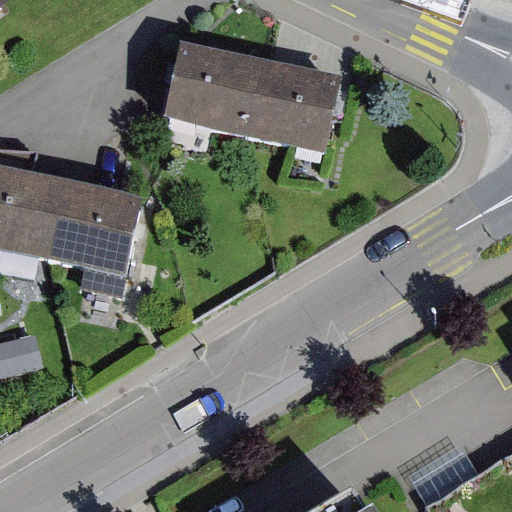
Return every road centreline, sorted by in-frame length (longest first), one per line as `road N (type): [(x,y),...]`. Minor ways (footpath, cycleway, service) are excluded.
road 1 (residential): [(0,510),(511,201)]
road 2 (residential): [(511,61),(372,0)]
